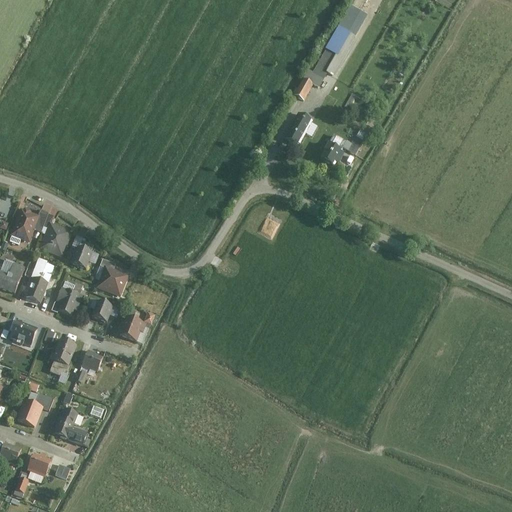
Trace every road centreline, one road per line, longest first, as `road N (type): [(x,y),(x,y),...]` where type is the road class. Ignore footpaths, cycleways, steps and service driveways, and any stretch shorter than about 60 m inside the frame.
road 1 (unclassified): [(511,295),(257,185),(206,263),(182,274),(149,268),(56,199),(0,179)]
road 2 (residential): [(0,304),(120,350)]
